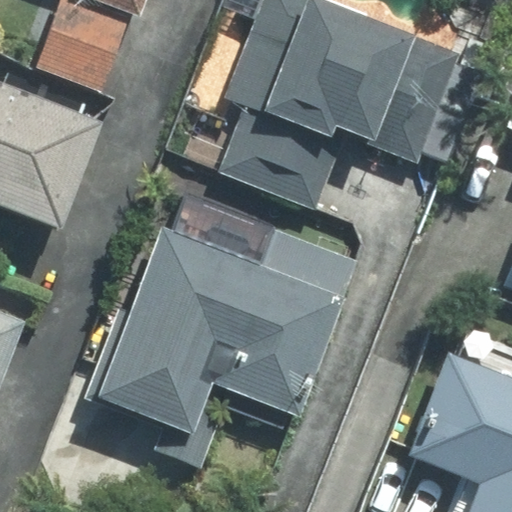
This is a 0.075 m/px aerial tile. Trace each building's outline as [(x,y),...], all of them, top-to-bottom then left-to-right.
[(89,0),(9,0),(3,15),(71,43),(89,0)] [(369,131),(424,0),(185,0),(167,44),(204,59),(179,119),(278,161),(303,103),(369,131)] [(72,66),(0,37),(0,188),(21,196),(72,66)] [(511,58),(491,108),(511,116),(511,144),(478,225),(511,239),(511,58)] [(140,141),(46,360),(170,413),(193,361),(241,382),(313,215),(140,141)] [(470,511),(511,415),(511,343),(416,303),(366,419),(430,446),(402,511),(470,511)]
